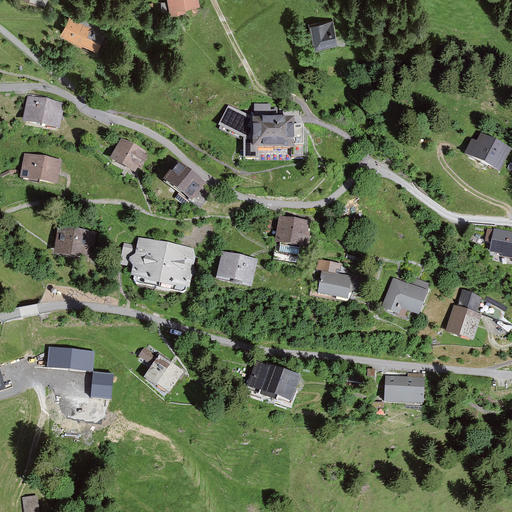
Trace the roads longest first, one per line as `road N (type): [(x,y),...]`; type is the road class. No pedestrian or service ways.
road 1 (track): [(511,375),(272,351),(94,306),(0,318)]
road 2 (track): [(85,107),(147,132),(215,184),(254,201),(323,202),(357,176),(377,173),(452,217),(511,223)]
road 3 (track): [(210,216),(169,219),(125,203),(56,201),(0,214)]
road 4 (track): [(0,396),(34,382),(43,405),(11,511)]
road 5 (track): [(309,119),(296,99),(259,88),(212,0)]
